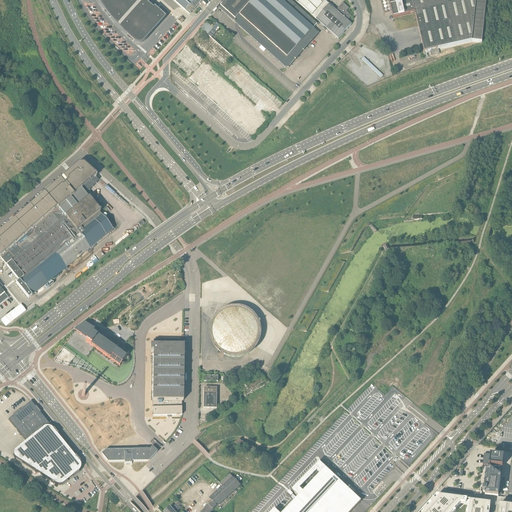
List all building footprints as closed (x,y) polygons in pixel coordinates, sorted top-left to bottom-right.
[(98,0),(105,10),(117,25),(119,27),(142,0),(98,0)] [(144,0),(142,0),(119,27),(127,35),(135,42),(136,43),(138,44),(139,44),(141,44),(142,44),(144,43),(145,42),(167,17),(156,7),(154,9),(144,0)] [(173,0),(189,14),(195,8),(202,0),(173,0)] [(226,0),(221,6),(228,12),(236,19),(240,15),(244,19),(287,58),(308,34),(317,24),(290,0),(226,0)] [(316,19),(327,7),(323,4),(326,0),(300,0),(298,3),(316,19)] [(381,0),(385,13),(392,11),(393,19),(415,13),(424,53),(472,41),(482,42),(486,0),(381,0)] [(338,39),(351,24),(348,21),(351,17),(346,12),(349,9),(343,3),(336,11),(329,4),(327,7),(316,19),(338,39)] [(201,28),(203,30),(208,35),(213,29),(206,22),(201,28)] [(64,217),(65,218),(11,261),(6,265),(18,281),(15,283),(28,299),(113,230),(99,213),(100,212),(89,198),(88,198),(81,189),(96,176),(83,165),(78,165),(0,231),(0,257),(57,208),(58,209),(65,217),(64,217)] [(8,254),(2,257),(6,263),(11,260),(8,254)] [(1,319),(6,326),(27,312),(22,305),(1,319)] [(211,330),(211,332),(211,334),(211,336),(212,339),(212,341),(213,343),(214,345),(216,347),(217,349),(219,350),(220,352),(222,353),(224,354),(226,355),(229,356),(231,357),(234,357),(236,357),(239,357),(241,357),(244,356),(246,355),(248,354),(250,352),(252,351),(254,349),(256,347),(257,345),(258,343),(259,340),(260,338),(260,335),(260,333),(260,330),(260,328),(259,325),(258,323),(257,320),(256,318),(254,316),(252,315),(250,313),(248,311),(246,310),(244,309),(241,309),(239,308),(237,308),(234,308),(232,308),(230,309),(228,309),(225,310),(223,311),(221,312),(220,314),(218,315),(216,317),(215,319),(214,321),(213,323),(212,325),(212,327),(211,330)] [(78,328),(75,330),(88,339),(86,342),(86,341),(86,342),(90,345),(91,346),(91,345),(95,348),(95,349),(98,351),(99,351),(100,352),(117,365),(119,366),(119,367),(120,366),(128,355),(128,354),(125,352),(123,350),(115,345),(107,339),(103,337),(99,334),(97,332),(94,330),(88,326),(90,323),(88,321),(87,321),(84,323),(78,328)] [(152,408),(152,416),(153,416),(176,416),(179,416),(182,416),(182,408),(182,407),(182,402),(183,402),(183,346),(183,340),(167,340),(167,345),(153,345),(150,345),(150,351),(153,351),(152,401),(152,408)] [(74,356),(63,348),(54,360),(68,364),(74,356)] [(258,371),(231,386),(231,392),(238,399),(241,397),(244,395),(245,397),(266,386),(265,385),(269,383),(258,371)] [(204,408),(217,409),(217,388),(204,388),(204,408)] [(8,420),(26,442),(15,451),(14,452),(14,453),(13,454),(14,456),(14,457),(14,458),(38,473),(56,484),(58,485),(60,485),(61,485),(62,485),(79,471),(80,469),(81,467),(81,465),(80,464),(68,449),(48,424),(31,402),(8,420)] [(158,450),(161,447),(153,440),(152,440),(150,442),(150,443),(158,450)] [(106,450),(101,454),(108,462),(123,462),(124,462),(124,464),(131,464),(131,462),(132,462),(147,462),(148,462),(157,452),(152,447),(151,448),(149,450),(148,450),(140,450),(134,450),(129,450),(113,451),(113,450),(106,450)] [(485,492),(485,495),(498,497),(501,478),(501,477),(504,457),(484,454),(483,465),(486,465),(489,466),(489,468),(488,468),(486,488),(483,488),(483,491),(485,492)] [(277,511),(274,509),(271,511),(351,511),(361,502),(356,497),(352,494),(346,487),(343,485),(340,482),(331,474),(325,468),(323,466),(319,462),(291,491),(295,495),(295,496),(298,498),(297,498),(297,499),(296,499),(294,497),(293,496),(290,493),(288,495),(291,498),(292,499),(294,501),(283,511),(277,511)] [(236,473),(233,476),(240,482),(243,479),(236,473)] [(453,511),(465,500),(445,497),(439,497),(436,501),(434,499),(430,504),(431,506),(428,509),(427,508),(422,511),(453,511)] [(208,505),(213,510),(217,506),(212,501),(208,505)] [(486,511),(487,508),(490,509),(490,503),(469,501),(467,511),(486,511)] [(176,511),(181,508),(179,506),(181,504),(179,502),(172,508),(170,507),(164,511),(176,511)]
